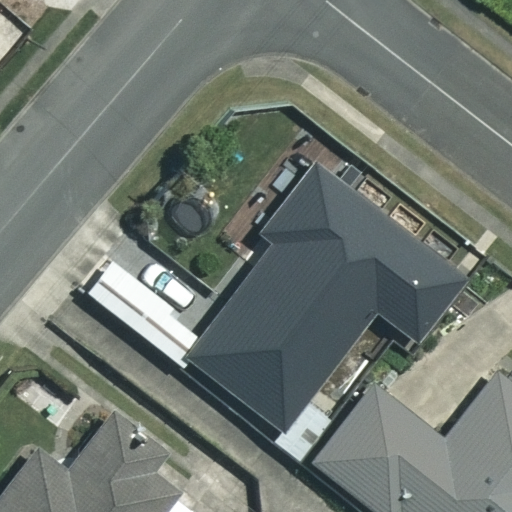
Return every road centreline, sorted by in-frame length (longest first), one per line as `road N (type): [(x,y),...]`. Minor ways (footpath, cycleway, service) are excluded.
road 1 (residential): [(0,230),(198,0)]
road 2 (residential): [(511,146),(321,0)]
